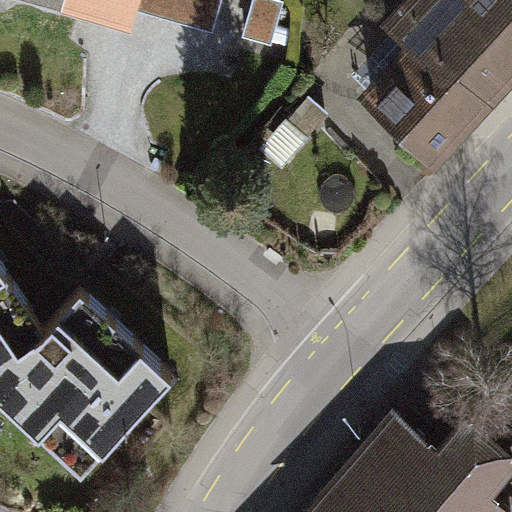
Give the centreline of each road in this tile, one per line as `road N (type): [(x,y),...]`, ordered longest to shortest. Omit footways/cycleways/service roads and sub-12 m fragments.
road 1 (residential): [(0,131),(337,349)]
road 2 (residential): [(511,165),(337,349)]
road 3 (residential): [(337,349),(223,511)]
